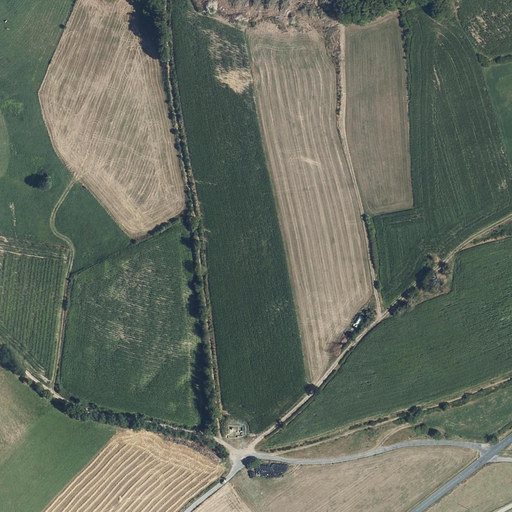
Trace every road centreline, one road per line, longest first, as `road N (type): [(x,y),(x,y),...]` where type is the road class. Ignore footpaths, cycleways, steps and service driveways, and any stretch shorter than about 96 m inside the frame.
road 1 (track): [(167,0),(168,66),(222,441)]
road 2 (track): [(222,441),(247,458),(418,280),(511,215)]
road 3 (track): [(380,317),(348,156),(342,23),(377,20),(389,0)]
road 4 (residential): [(187,511),(247,458),(349,459),(434,442),(492,452)]
road 5 (track): [(267,456),(511,375)]
road 6 (track): [(0,349),(77,407),(222,441)]
road 7 (track): [(74,175),(51,216),(72,255),(51,392)]
